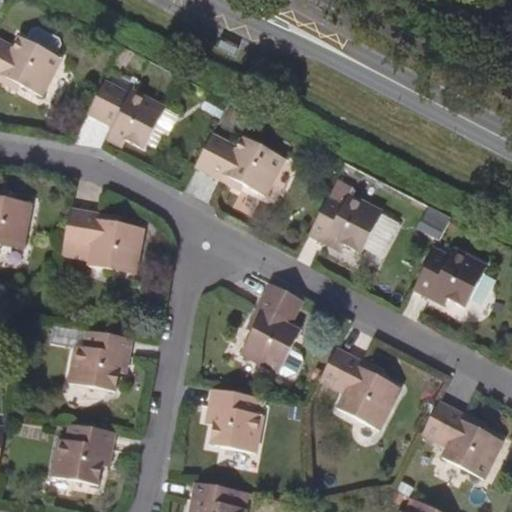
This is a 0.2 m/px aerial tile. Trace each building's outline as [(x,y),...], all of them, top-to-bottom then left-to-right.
[(11,55),(0,49),(0,79),(2,77),(22,88),(44,98),(63,59),(20,38),(15,48),(11,55)] [(15,48),(0,40),(0,49),(11,55),(15,48)] [(0,83),(18,93),(22,88),(2,77),(0,79),(0,83)] [(132,96),(105,82),(101,89),(128,103),(132,96)] [(134,93),(132,96),(128,103),(101,89),(88,115),(115,129),(113,134),(128,142),(146,151),(168,110),(134,93)] [(124,148),(128,142),(113,134),(109,141),(124,148)] [(237,150),(211,137),(208,144),(234,158),(237,150)] [(196,168),(222,182),(225,176),(244,186),(267,198),(286,161),(243,140),(237,150),(234,158),(208,144),(196,168)] [(241,191),(244,186),(225,176),(222,182),(241,191)] [(350,197),(334,189),(330,197),(345,204),(350,197)] [(345,204),(330,197),(309,237),(324,244),(328,238),(343,247),(361,256),(382,214),(350,197),(345,204)] [(0,244),(1,245),(3,239),(26,244),(32,207),(3,201),(0,200),(0,244)] [(421,228),(443,236),(451,215),(429,207),(421,228)] [(94,246),(93,253),(91,265),(115,270),(116,264),(138,269),(145,232),(121,228),(99,224),(100,218),(71,213),(65,240),(94,246)] [(122,222),(100,218),(99,224),(121,228),(122,222)] [(340,252),(343,247),(328,238),(324,244),(340,252)] [(24,249),(26,244),(3,239),(1,245),(24,249)] [(64,247),(93,253),(94,246),(65,240),(64,247)] [(450,259),(434,251),(413,291),(429,299),(434,294),(448,301),(465,310),(487,268),(455,251),(450,259)] [(137,274),(138,269),(116,264),(115,270),(137,274)] [(271,287),(258,312),(263,314),(252,335),(243,353),(280,371),(300,334),(289,328),(283,325),(296,299),(271,287)] [(445,306),(448,301),(434,294),(429,299),(445,306)] [(289,328),(302,303),(296,299),(283,325),(289,328)] [(247,332),(252,335),(263,314),(258,312),(247,332)] [(123,314),(121,328),(130,330),(133,315),(123,314)] [(129,360),(132,344),(88,335),(85,352),(75,350),(69,387),(115,396),(119,377),(122,359),(129,360)] [(297,379),(305,354),(292,350),(284,375),(297,379)] [(401,392),(380,380),(360,371),(362,365),(336,352),(323,377),(349,390),(345,396),(338,411),(361,423),(364,420),(382,429),(401,392)] [(126,378),(129,360),(122,359),(119,377),(126,378)] [(382,375),(362,365),(360,371),(380,380),(382,375)] [(320,383),(345,396),(349,390),(323,377),(320,383)] [(213,392),(210,410),(217,410),(212,429),(209,449),(257,457),(264,420),(256,418),(258,402),(213,392)] [(270,420),(272,404),(258,402),(256,418),(264,420),(270,420)] [(465,419),(439,406),(426,430),(451,444),(448,450),(443,461),(485,483),(505,446),(483,435),(462,424),(465,419)] [(207,428),(212,429),(217,410),(210,410),(207,428)] [(485,430),(465,419),(462,424),(483,435),(485,430)] [(381,433),(382,429),(364,420),(361,423),(381,433)] [(112,455),(115,437),(70,429),(67,446),(58,445),(52,481),(98,489),(101,471),(104,454),(112,455)] [(422,437),(448,450),(451,444),(426,430),(422,437)] [(108,473),(112,455),(104,454),(101,471),(108,473)] [(196,486),(193,504),(199,505),(197,511),(237,511),(240,494),(196,486)]
